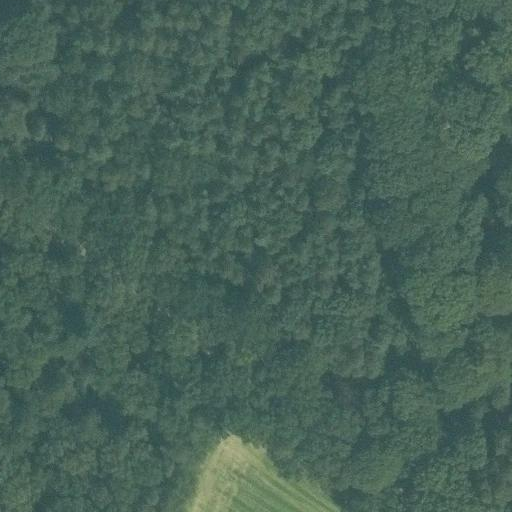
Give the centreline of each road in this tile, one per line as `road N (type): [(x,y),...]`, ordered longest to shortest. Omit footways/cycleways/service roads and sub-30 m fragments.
road 1 (unclassified): [(430,500),(0,191)]
road 2 (tertiary): [(430,500),(419,0)]
